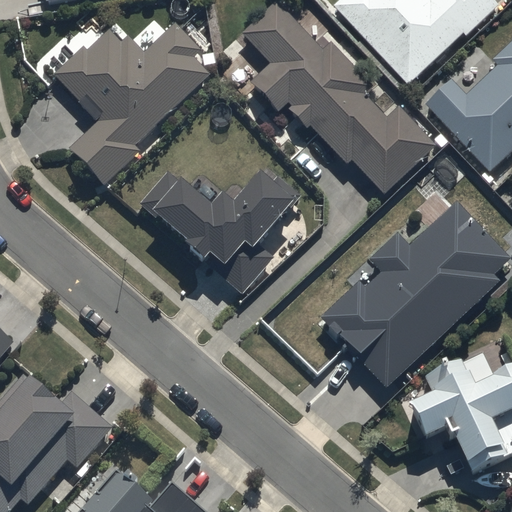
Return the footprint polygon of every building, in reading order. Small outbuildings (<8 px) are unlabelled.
[(44,0),(47,10),(90,0),(44,0)] [(348,0),(331,16),(405,96),(462,45),(466,49),(501,17),(484,0),(449,0),(448,1),(447,0),(433,0),(429,4),(425,0),(348,0)] [(269,74),(249,92),(277,127),(285,120),(304,143),(310,138),(345,176),(349,173),(381,207),(435,157),(397,116),(385,127),(365,105),(371,99),(329,53),(322,60),(278,12),(243,45),(269,74)] [(97,129),(65,160),(102,198),(140,161),(134,156),(208,84),(192,69),(201,60),(175,34),(144,65),(128,48),(122,54),(108,39),(85,62),(80,58),(53,84),(97,129)] [(450,90),(423,117),(489,184),(511,161),(511,49),(492,70),(498,76),(467,107),(450,90)] [(177,199),(183,192),(164,176),(137,208),(154,224),(149,230),(200,278),(207,271),(238,301),(271,266),(261,257),(294,219),(290,215),(299,204),(274,183),(268,191),(261,186),(231,221),(220,212),(209,225),(177,199)] [(358,291),(318,329),(387,401),(499,295),(492,287),(508,272),(455,216),(410,258),(397,245),(370,271),(382,283),(365,299),(358,291)] [(0,359),(14,343),(0,331),(0,359)] [(402,419),(405,425),(424,461),(444,450),(450,461),(454,459),(473,494),(507,476),(505,471),(511,466),(511,383),(492,394),(477,366),(426,394),(431,403),(402,419)] [(64,400),(26,368),(0,399),(0,511),(11,511),(22,500),(28,505),(66,459),(78,469),(114,426),(71,390),(64,400)] [(209,511),(174,480),(156,501),(123,473),(88,511),(209,511)]
